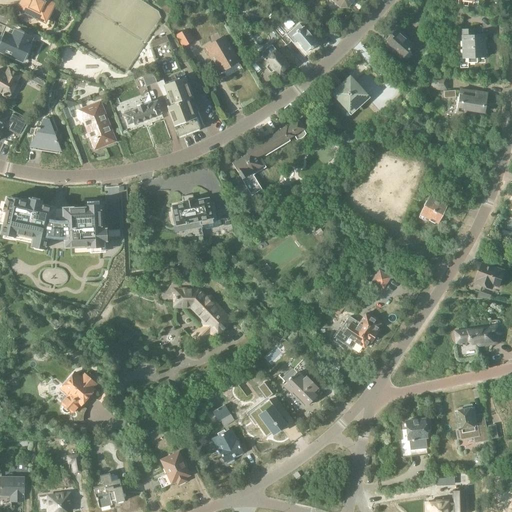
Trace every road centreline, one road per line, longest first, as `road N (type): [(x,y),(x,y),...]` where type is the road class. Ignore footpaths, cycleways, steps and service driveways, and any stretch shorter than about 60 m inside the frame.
road 1 (residential): [(0,166),(91,175),(185,155),(256,119),(388,0)]
road 2 (residential): [(374,397),(483,213),(511,123)]
road 3 (residential): [(374,397),(511,368)]
